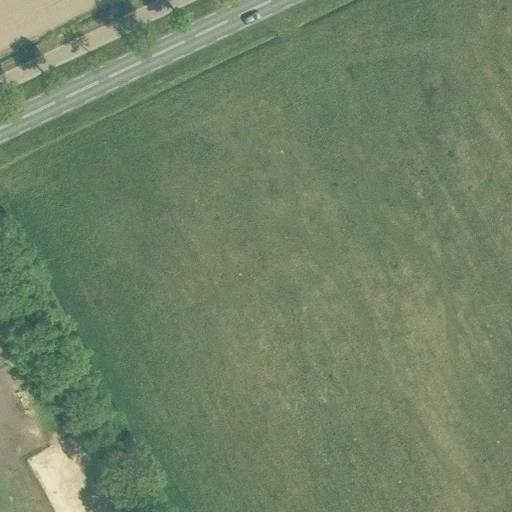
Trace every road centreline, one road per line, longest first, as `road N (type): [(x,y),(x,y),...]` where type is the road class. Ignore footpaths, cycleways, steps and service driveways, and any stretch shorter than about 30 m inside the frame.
road 1 (primary): [(0,127),(269,0)]
road 2 (unclassified): [(0,82),(174,0)]
